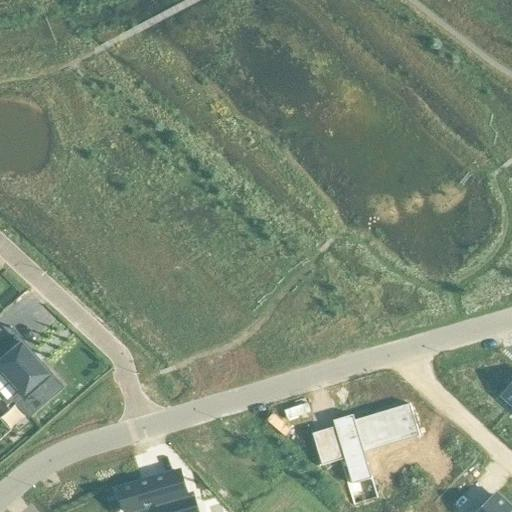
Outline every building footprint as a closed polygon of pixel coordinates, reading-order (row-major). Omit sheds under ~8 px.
[(0,350),(0,370),(1,370),(22,394),(13,401),(14,403),(16,401),(18,404),(29,416),(33,413),(58,391),(62,388),(51,375),(41,363),(42,362),(41,361),(39,362),(34,356),(36,355),(35,354),(33,355),(18,337),(1,352),(0,350)] [(511,385),(503,396),(511,404),(511,385)] [(342,448),(319,455),(323,466),(341,460),(342,460),(345,459),(353,485),(372,479),(373,479),(365,453),(363,447),(416,432),(418,437),(420,437),(411,404),(355,421),(354,415),(334,421),(336,427),(342,448)] [(181,472),(119,490),(125,511),(127,511),(144,507),(155,504),(157,511),(198,511),(195,499),(189,500),(187,493),(181,472)] [(511,511),(511,509),(496,496),(481,511),(511,511)]
